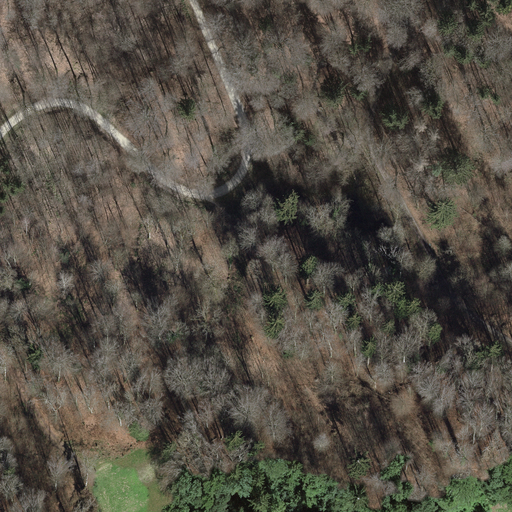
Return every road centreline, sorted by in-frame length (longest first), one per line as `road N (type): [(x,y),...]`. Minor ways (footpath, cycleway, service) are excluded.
road 1 (track): [(0,132),(26,111),(61,101),(92,114),(193,196),(231,186),(245,167),(248,137),(191,0)]
road 2 (track): [(412,0),(380,88),(371,146),(440,285)]
road 3 (track): [(0,360),(86,483)]
